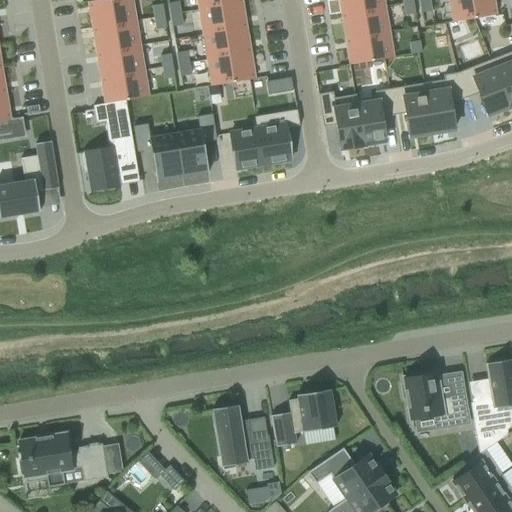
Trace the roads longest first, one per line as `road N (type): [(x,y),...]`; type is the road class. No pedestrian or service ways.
road 1 (residential): [(335,360),(0,415)]
road 2 (residential): [(73,233),(155,207),(320,179)]
road 3 (residential): [(37,0),(73,233)]
road 4 (residential): [(320,179),(511,139)]
road 5 (residential): [(438,511),(335,360)]
road 6 (residential): [(289,0),(320,179)]
road 7 (residential): [(511,331),(335,360)]
